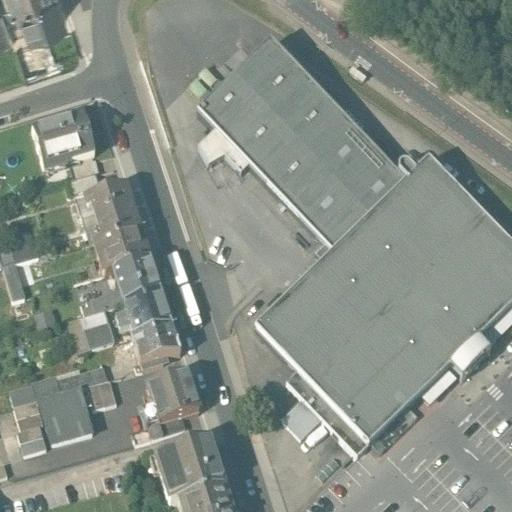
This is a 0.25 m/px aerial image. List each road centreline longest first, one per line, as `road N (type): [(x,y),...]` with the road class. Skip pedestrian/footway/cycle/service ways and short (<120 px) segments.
road 1 (residential): [(239,425),(115,77)]
road 2 (tertiary): [(292,0),(511,162)]
road 3 (residential): [(239,425),(0,490)]
road 4 (residential): [(115,77),(0,112)]
